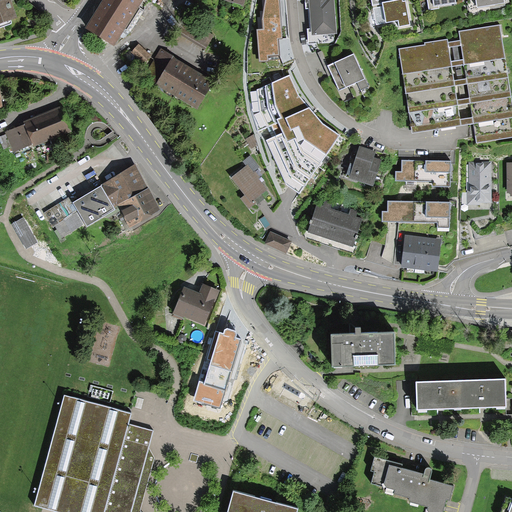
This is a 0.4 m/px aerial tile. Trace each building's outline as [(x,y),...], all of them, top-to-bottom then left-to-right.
[(143,0),(105,0),(87,32),(116,49),(145,1),(143,0)] [(279,0),(266,0),(263,19),(263,29),(257,29),(259,62),(268,61),(268,55),(279,55),(278,39),(282,39),(281,29),(279,0)] [(335,0),(306,0),(307,11),(310,10),(313,45),(335,43),(334,35),(338,35),(335,0)] [(373,0),(375,9),(386,7),(390,27),(401,25),(402,32),(416,29),(410,0),(373,0)] [(455,0),(427,0),(429,10),(438,9),(438,6),(456,3),(455,0)] [(0,5),(0,27),(19,20),(12,1),(0,5)] [(211,11),(199,3),(194,10),(206,18),(211,11)] [(216,37),(186,20),(176,37),(207,54),(216,37)] [(425,47),(399,51),(413,134),(473,124),(477,143),(511,137),(511,103),(499,26),(458,33),(460,40),(447,43),(447,40),(424,44),(425,47)] [(152,59),(140,46),(132,54),(145,66),(152,59)] [(217,84),(163,53),(147,81),(200,112),(217,84)] [(357,57),(329,69),(344,104),(373,91),(357,57)] [(299,96),(289,76),(257,89),(259,101),(251,103),(252,111),(259,131),(271,126),(275,136),(266,141),(287,184),(299,193),(339,136),(323,124),(299,96)] [(35,146),(71,131),(62,109),(25,124),(26,126),(7,133),(14,151),(34,143),(35,146)] [(376,152),(360,146),(349,179),(373,187),(382,159),(375,157),(376,152)] [(259,169),(250,158),(244,162),(249,168),(234,179),(246,195),(240,200),(250,212),(255,207),(253,204),(269,191),(254,172),(259,169)] [(451,160),(402,160),(402,171),(395,170),(395,181),(432,181),(432,187),(451,187),(451,160)] [(490,162),(468,162),(469,205),(491,205),(490,162)] [(44,212),(62,241),(84,228),(87,233),(117,215),(129,234),(164,212),(136,166),(75,203),(71,195),(44,212)] [(450,202),(388,201),(388,211),(382,210),(382,221),(438,223),(438,227),(449,228),(450,202)] [(359,212),(326,202),(324,208),(317,205),(307,237),(355,253),(361,234),(358,233),(362,219),(357,217),(359,212)] [(13,223),(27,250),(39,243),(25,216),(13,223)] [(293,240),(270,231),(264,245),(287,254),(293,240)] [(441,240),(405,236),(402,267),(437,271),(441,240)] [(185,289),(175,316),(209,328),(222,291),(205,285),(201,295),(185,289)] [(120,333),(121,327),(109,325),(108,331),(120,333)] [(249,334),(224,327),(217,351),(242,358),(249,334)] [(359,335),(333,335),(334,368),(400,367),(400,336),(365,337),(365,329),(358,329),(359,335)] [(509,381),(419,384),(420,413),(510,410),(509,381)] [(135,415),(66,397),(37,507),(55,511),(107,511),(108,511),(131,426),(135,415)] [(131,511),(133,506),(153,432),(131,426),(108,511),(131,511)] [(404,468),(375,461),(370,482),(399,489),(398,492),(413,496),(413,500),(433,505),(431,511),(448,511),(455,488),(433,483),(435,476),(435,472),(432,470),(428,470),(426,472),(425,476),(403,471),(404,468)] [(300,511),(233,492),(227,511),(300,511)]
